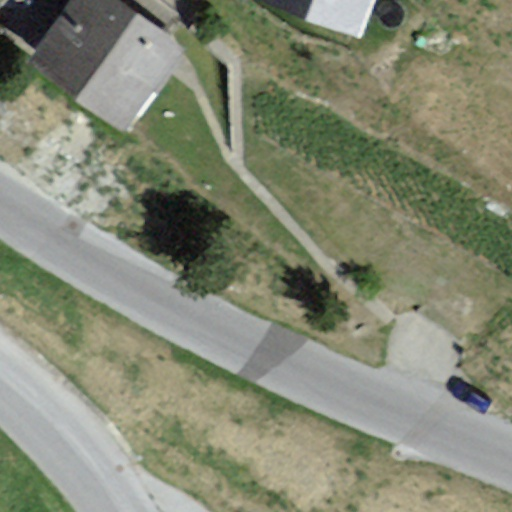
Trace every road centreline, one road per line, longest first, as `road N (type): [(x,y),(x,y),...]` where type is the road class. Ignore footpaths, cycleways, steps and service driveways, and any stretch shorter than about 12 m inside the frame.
road 1 (unclassified): [(511,457),(228,335),(0,197)]
road 2 (unclassified): [(0,382),(115,511)]
